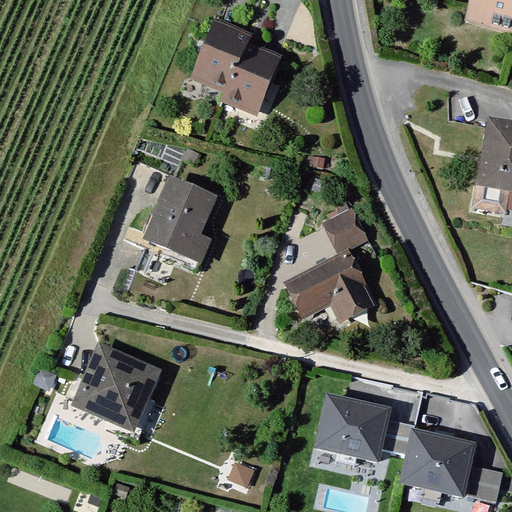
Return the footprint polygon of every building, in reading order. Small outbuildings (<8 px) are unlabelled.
[(511,0),(471,0),(464,25),(511,38),(511,0)] [(279,55),(211,26),(184,92),(251,121),(279,55)] [(511,129),(482,125),(470,194),(511,201),(511,129)] [(223,207),(166,183),(137,250),(195,275),(223,207)] [(341,254),(372,238),(357,207),(325,222),(341,254)] [(352,250),(282,283),(303,328),(335,312),(344,331),(383,312),(352,250)] [(160,369),(97,342),(71,403),(134,430),(160,369)] [(391,412),(325,396),(312,450),(379,466),(391,412)] [(477,444),(412,429),(399,485),(464,500),(477,444)] [(471,494),(500,500),(506,470),(478,464),(471,494)]
